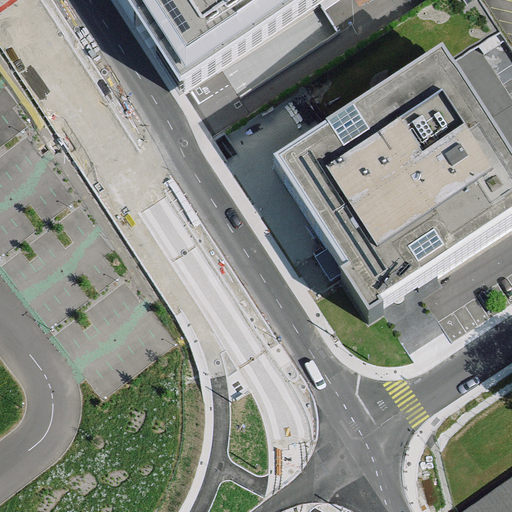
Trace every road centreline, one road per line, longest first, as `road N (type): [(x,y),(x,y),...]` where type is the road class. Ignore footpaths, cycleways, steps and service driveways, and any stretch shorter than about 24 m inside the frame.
road 1 (tertiary): [(84,0),(330,381),(361,444)]
road 2 (unclassified): [(511,335),(361,444)]
